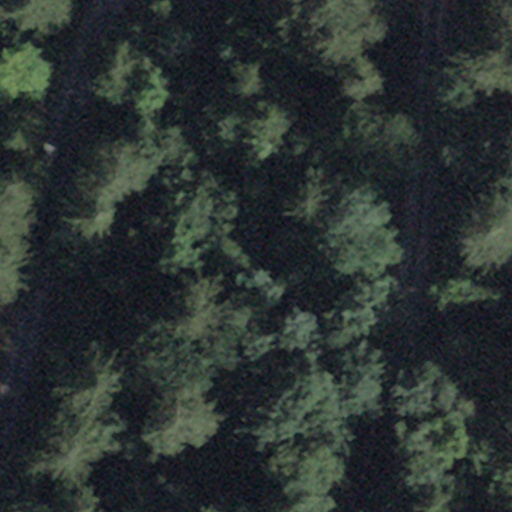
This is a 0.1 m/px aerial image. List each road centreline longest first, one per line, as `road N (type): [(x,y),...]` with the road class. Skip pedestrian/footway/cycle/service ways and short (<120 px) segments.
road 1 (track): [(431,0),(406,282),(365,493)]
road 2 (track): [(0,425),(14,394),(89,32),(112,0)]
